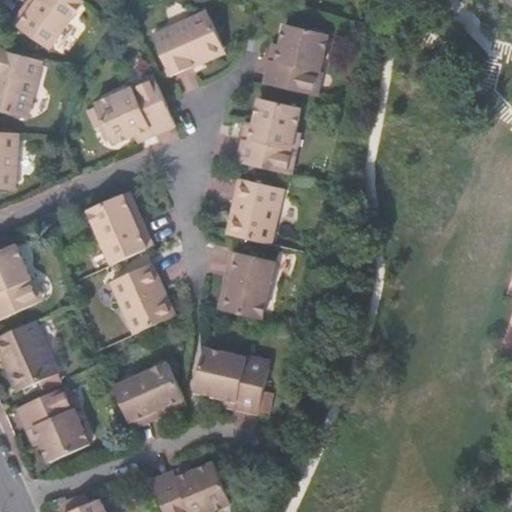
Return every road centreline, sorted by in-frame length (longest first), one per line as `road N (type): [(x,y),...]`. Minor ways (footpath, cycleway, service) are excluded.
road 1 (residential): [(249,447),(189,438),(9,507)]
road 2 (residential): [(197,133),(0,217)]
